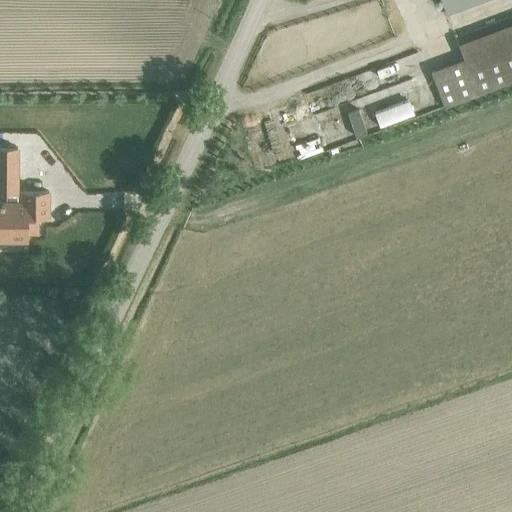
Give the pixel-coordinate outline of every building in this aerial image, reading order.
[(443,0),(448,11),(478,0),(443,0)] [(464,56),(432,68),(445,105),(511,79),(511,20),(459,41),(464,56)] [(388,82),(310,114),(317,130),(346,118),(346,119),(395,99),(388,82)] [(409,97),(374,110),(380,124),(414,111),(409,97)] [(0,240),(29,240),(29,229),(39,229),(38,215),(49,215),(49,189),(20,188),(20,144),(0,144),(0,190),(6,191),(7,199),(0,198),(0,240)]
